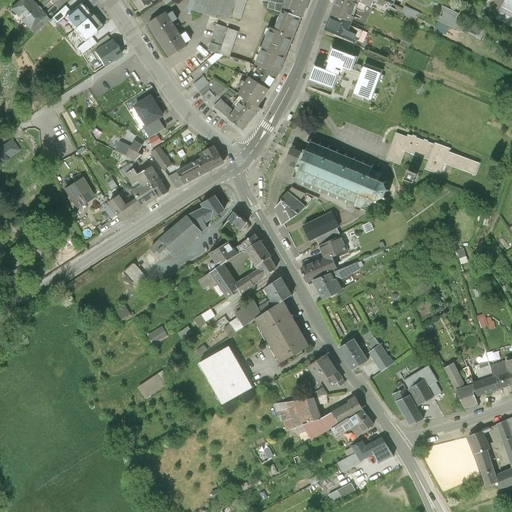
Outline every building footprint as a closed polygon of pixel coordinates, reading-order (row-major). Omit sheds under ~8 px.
[(30,0),(20,0),(10,9),(29,30),(45,15),(30,0)] [(133,0),(139,10),(152,2),(151,1),(152,0),(133,0)] [(236,1),(233,0),(196,0),(196,1),(193,11),(216,18),(217,15),(230,19),(231,17),(236,1)] [(247,0),(235,0),(236,1),(231,17),(240,21),(247,0)] [(287,0),(283,10),(302,18),(309,0),(287,0)] [(358,2),(351,0),(338,0),(332,16),(340,19),(341,19),(351,23),(356,9),(363,12),(365,5),(358,2)] [(511,0),(496,0),(489,14),(511,26),(511,0)] [(283,4),(270,2),(269,9),(280,11),(283,4)] [(91,15),(81,3),(70,12),(64,17),(74,30),(91,15)] [(64,17),(70,12),(65,6),(52,18),(57,23),(64,17)] [(419,13),(405,6),(402,12),(416,19),(419,13)] [(450,10),(445,7),(438,21),(450,27),(451,28),(458,14),(450,10)] [(283,10),(273,34),(293,41),(302,18),(283,10)] [(166,13),(148,24),(159,40),(176,29),(172,23),(177,19),(173,12),(167,16),(166,13)] [(91,15),(74,30),(85,42),(91,37),(103,27),(93,14),(91,15)] [(45,15),(29,30),(34,35),(50,20),(45,15)] [(332,16),(326,31),(345,39),(345,38),(355,42),(359,33),(348,29),(351,23),(341,19),(340,19),(332,16)] [(450,27),(438,21),(435,29),(446,35),(450,27)] [(227,28),(216,25),(210,43),(221,47),(227,28)] [(238,32),(227,28),(221,47),(219,54),(231,58),(238,32)] [(176,29),(159,40),(170,57),(187,47),(185,44),(191,40),(186,33),(181,36),(176,29)] [(273,34),(269,32),(256,65),(260,67),(261,67),(280,74),(293,41),(273,34)] [(100,48),(111,40),(107,35),(96,43),(96,44),(100,48)] [(96,43),(91,37),(85,42),(77,48),(82,54),(96,44),(96,43)] [(122,54),(112,41),(95,52),(104,66),(122,54)] [(221,47),(210,43),(207,51),(219,54),(221,47)] [(358,57),(332,47),(324,68),(314,65),(308,80),(334,89),(342,68),(352,72),(358,57)] [(383,70),(365,64),(353,97),(371,103),(383,70)] [(261,67),(260,67),(251,78),(270,90),(280,74),(261,67)] [(204,77),(194,85),(199,91),(209,83),(204,77)] [(270,90),(251,78),(243,90),(242,87),(233,82),(229,89),(245,99),(259,108),(270,90)] [(226,87),(214,80),(209,83),(199,91),(198,92),(203,97),(210,91),(216,98),(226,87)] [(203,97),(209,104),(216,98),(210,91),(203,97)] [(163,116),(151,97),(135,107),(147,126),(159,119),(163,116)] [(235,111),(229,119),(244,131),(262,110),(259,108),(245,99),(235,111)] [(215,108),(229,119),(235,111),(222,101),(215,108)] [(165,129),(159,119),(147,126),(143,128),(150,139),(165,129)] [(434,144),(408,135),(407,137),(396,133),(386,159),(401,165),(406,152),(429,160),(425,169),(441,175),(445,164),(475,175),(479,164),(450,152),(451,149),(435,143),(434,144)] [(336,153),(329,150),(330,147),(329,146),(328,149),(321,146),(322,143),(320,143),(319,145),(311,142),(312,139),(311,139),(310,141),(308,141),(307,142),(309,143),(306,151),(304,150),(304,152),(305,152),(305,154),(295,149),(296,147),(294,147),(294,149),(292,148),(291,149),(293,150),(289,159),(287,159),(286,160),(288,161),(288,163),(289,164),(290,162),(292,163),(293,166),(295,167),(297,166),(297,165),(300,166),(299,167),(297,166),(297,168),(298,168),(295,176),(293,176),(293,177),(295,178),(293,181),(295,181),(296,179),(304,182),(303,185),(308,187),(309,184),(312,185),(311,188),(313,189),(314,186),(321,189),(320,192),(321,192),(322,190),(329,192),(328,195),(330,196),(331,193),(338,196),(337,199),(338,199),(339,197),(346,200),(345,202),(347,203),(348,200),(356,204),(355,206),(356,207),(356,206),(372,213),(376,204),(377,204),(377,201),(383,198),(385,200),(386,199),(384,197),(386,191),(389,192),(389,190),(386,190),(384,184),(386,182),(385,181),(383,183),(378,181),(381,173),(372,170),(374,165),(372,165),(371,167),(363,164),(364,161),(363,161),(362,163),(355,160),(356,158),(354,157),(353,160),(346,157),(347,154),(346,153),(345,156),(338,153),(339,151),(337,150),(336,153)] [(0,163),(3,166),(18,151),(11,141),(0,147),(0,163)] [(134,142),(131,147),(120,142),(115,151),(126,156),(127,155),(136,161),(142,155),(139,153),(142,146),(134,142)] [(218,153),(214,146),(196,157),(198,161),(201,167),(205,165),(208,171),(224,163),(218,153)] [(172,165),(159,147),(151,153),(164,171),(172,165)] [(198,161),(178,172),(184,184),(208,171),(205,165),(201,167),(198,161)] [(152,167),(138,176),(134,170),(126,175),(135,189),(142,184),(144,187),(150,183),(150,182),(158,177),(152,167)] [(414,181),(417,172),(407,169),(404,178),(414,181)] [(178,172),(168,178),(176,189),(184,184),(178,172)] [(163,185),(158,177),(150,182),(150,183),(154,189),(154,190),(158,197),(159,198),(167,193),(162,185),(163,185)] [(94,197),(82,179),(65,189),(77,208),(94,197)] [(150,183),(144,187),(142,184),(135,189),(131,191),(136,199),(142,207),(158,197),(154,190),(154,189),(150,183)] [(292,189),(288,193),(295,200),(295,199),(300,203),(305,195),(292,189)] [(295,200),(288,193),(281,201),(282,202),(275,210),(283,227),(298,216),(305,209),(299,204),(300,203),(295,199),(295,200)] [(215,196),(201,204),(204,208),(201,210),(208,221),(224,212),(215,196)] [(136,199),(126,206),(119,197),(109,204),(121,221),(128,216),(129,218),(133,215),(132,214),(142,207),(136,199)] [(201,210),(186,217),(180,222),(158,241),(170,254),(174,258),(202,235),(201,234),(207,229),(204,225),(208,221),(201,210)] [(332,212),(303,227),(311,241),(315,238),(319,246),(340,236),(341,235),(337,228),(339,227),(332,212)] [(248,223),(234,213),(228,221),(239,229),(241,231),(248,223)] [(115,214),(103,222),(108,230),(121,221),(115,214)] [(239,229),(228,221),(220,232),(225,236),(218,246),(219,248),(228,242),(228,243),(239,229)] [(255,234),(242,243),(247,250),(259,242),(260,242),(255,234)] [(340,236),(319,246),(326,259),(331,256),(332,258),(347,251),(346,249),(347,249),(346,247),(345,247),(340,236)] [(170,254),(158,241),(149,249),(160,262),(170,254)] [(228,242),(219,248),(210,253),(219,266),(228,260),(229,260),(238,255),(228,243),(228,242)] [(259,242),(247,250),(257,267),(269,258),(259,242)] [(339,260),(341,267),(358,261),(360,266),(361,265),(358,254),(339,260)] [(219,266),(199,280),(205,288),(216,280),(229,298),(240,291),(236,284),(228,271),(240,259),(238,255),(229,260),(219,266)] [(326,259),(301,269),(306,283),(337,270),(332,258),(331,256),(326,259)] [(269,258),(257,267),(260,270),(249,276),(253,284),(276,269),(269,258)] [(146,279),(133,264),(123,273),(136,288),(146,279)] [(331,274),(314,281),(324,299),(342,290),(336,279),(334,280),(331,274)] [(249,276),(236,284),(240,291),(241,293),(254,285),(253,284),(249,276)] [(292,296),(281,278),(265,288),(270,298),(267,300),(271,307),(283,301),(292,296)] [(283,301),(271,307),(255,318),(281,364),(310,348),(283,301)] [(121,318),(131,313),(126,305),(116,309),(121,318)] [(212,326),(218,333),(223,328),(231,321),(225,314),(212,326)] [(164,325),(147,333),(153,344),(169,336),(164,325)] [(189,325),(179,332),(183,338),(193,332),(189,325)] [(341,347),(339,348),(347,361),(362,352),(354,339),(341,347)] [(388,357),(378,342),(371,346),(374,350),(370,352),(383,372),(395,363),(393,362),(390,356),(388,357)] [(252,388),(229,347),(200,364),(222,405),(252,388)] [(362,352),(347,361),(353,370),(368,361),(362,352)] [(326,356),(310,366),(320,383),(337,372),(326,356)] [(507,362),(494,367),(493,364),(490,365),(491,368),(494,377),(509,372),(507,362)] [(475,384),(463,388),(458,372),(454,364),(445,369),(451,378),(467,411),(479,406),(475,396),(478,395),(475,384)] [(491,368),(475,373),(478,382),(494,377),(491,368)] [(138,383),(144,396),(172,383),(165,370),(138,383)] [(494,377),(498,389),(511,385),(509,372),(494,377)] [(478,382),(474,383),(475,384),(478,395),(498,389),(494,377),(478,382)] [(423,419),(410,395),(409,395),(402,382),(400,383),(401,386),(398,388),(400,391),(393,394),(411,425),(423,419)] [(427,388),(424,382),(410,389),(419,406),(442,393),(436,383),(427,388)] [(328,395),(301,400),(308,422),(322,418),(316,402),(329,399),(328,395)] [(363,409),(355,397),(348,401),(349,402),(332,412),(338,423),(348,417),(363,409)] [(374,424),(363,410),(349,420),(348,417),(338,423),(331,427),(334,433),(337,436),(340,434),(346,430),(351,427),(357,437),(374,424)] [(511,437),(506,421),(497,424),(505,447),(511,444),(511,437)] [(469,437),(476,457),(488,452),(490,451),(482,432),(469,437)] [(383,438),(366,446),(363,441),(353,446),(357,453),(338,463),(343,471),(362,461),(361,460),(387,447),(384,439),(383,438)] [(488,452),(476,457),(486,486),(498,482),(496,475),(488,452)] [(511,469),(496,475),(498,482),(500,487),(511,482),(511,469)] [(332,500),(356,491),(353,483),(328,492),(332,500)]
